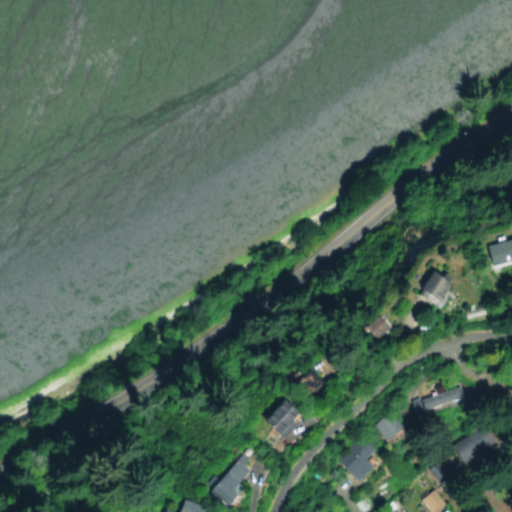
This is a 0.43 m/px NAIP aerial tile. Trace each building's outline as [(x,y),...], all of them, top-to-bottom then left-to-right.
[(511,234),(478,243),(484,264),(511,256),(511,234)] [(419,293),(416,297),(426,303),(440,280),(421,268),(410,287),(419,293)] [(354,325),(365,338),(379,325),(368,313),(354,325)] [(406,397),(411,420),(461,410),(457,387),(406,397)] [(291,412),(275,397),(255,418),(271,434),(291,412)] [(361,458),(371,450),(357,435),(332,457),(351,479),(367,465),(361,458)] [(219,497),(247,463),(233,452),(206,486),(219,497)] [(416,497),(425,511),(427,511),(441,503),(430,487),(416,497)] [(194,511),(197,505),(176,498),(170,511),(167,511),(158,509),(156,511),(194,511)]
